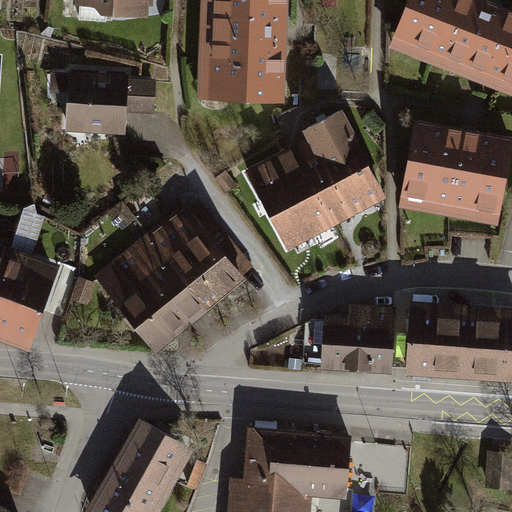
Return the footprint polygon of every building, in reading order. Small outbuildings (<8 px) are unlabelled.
[(149,0),(79,0),(80,4),(89,3),(96,12),(149,15),(149,0)] [(200,0),(197,98),(276,101),(277,45),(278,0),(200,0)] [(404,0),(389,45),(511,87),(511,11),(507,9),(479,0),(404,0)] [(60,76),(58,130),(127,133),(128,110),(158,112),(160,80),(60,76)] [(289,147),(331,223),(383,194),(356,145),(348,149),(328,112),(295,131),(300,141),(289,147)] [(400,205),(494,222),(508,145),(414,128),(400,205)] [(287,247),(331,223),(289,147),(245,172),(287,247)] [(183,204),(92,281),(145,343),(236,266),(183,204)] [(0,248),(0,328),(29,339),(55,268),(0,248)] [(346,320),(321,320),(319,372),(392,374),(394,308),(347,307),(346,320)] [(511,308),(409,307),(408,378),(511,380),(511,308)] [(145,420),(91,511),(155,511),(193,448),(145,420)] [(233,480),(231,511),(308,511),(310,491),(346,493),(349,435),(252,430),(249,481),(233,480)] [(511,454),(489,452),(485,489),(511,491),(511,454)]
